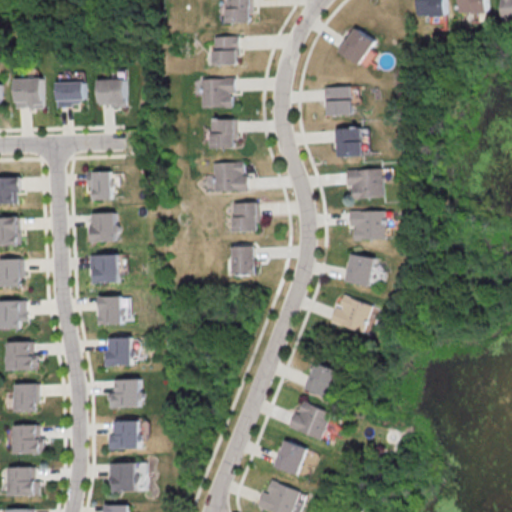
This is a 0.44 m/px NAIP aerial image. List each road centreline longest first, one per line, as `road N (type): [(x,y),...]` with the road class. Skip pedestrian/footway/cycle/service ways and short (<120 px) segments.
road 1 (residential): [(324,0),(302,34),(286,103),(314,210),(310,263),(216,508)]
road 2 (residential): [(52,144),(57,300),(78,379),(81,470),(71,511)]
road 3 (residential): [(122,142),(0,145)]
